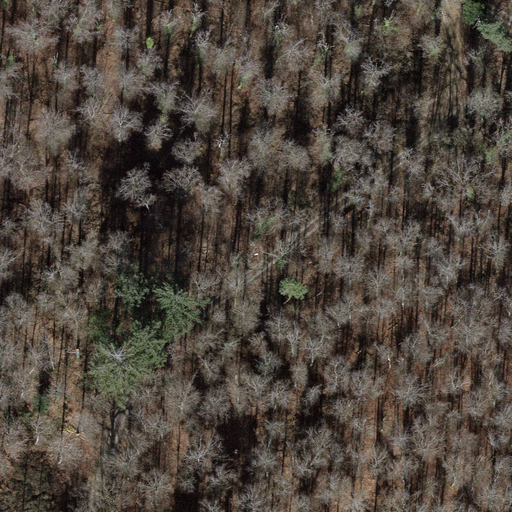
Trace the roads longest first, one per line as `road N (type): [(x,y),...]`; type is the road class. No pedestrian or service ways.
road 1 (track): [(95,511),(133,409),(207,305),(475,98),(511,81)]
road 2 (track): [(0,314),(133,409),(250,511)]
